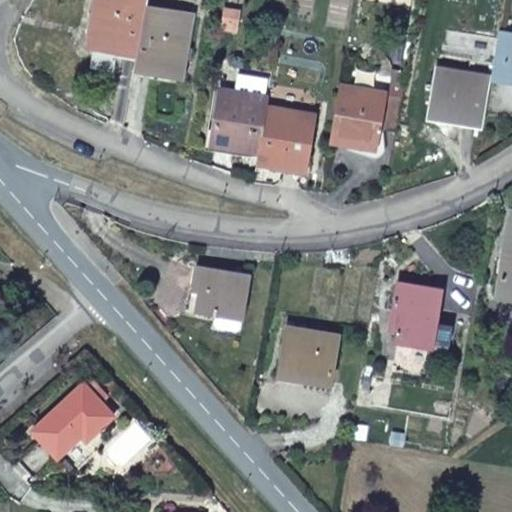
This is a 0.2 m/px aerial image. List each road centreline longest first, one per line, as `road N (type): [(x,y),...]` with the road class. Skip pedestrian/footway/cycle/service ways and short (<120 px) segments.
road 1 (residential): [(0,159),(155,217),(324,226),(416,212),(511,169)]
road 2 (residential): [(105,299),(298,511)]
road 3 (residential): [(0,177),(105,299)]
road 4 (residential): [(105,299),(0,390)]
